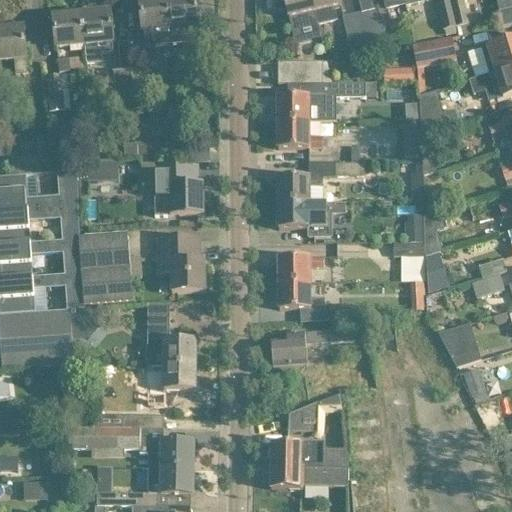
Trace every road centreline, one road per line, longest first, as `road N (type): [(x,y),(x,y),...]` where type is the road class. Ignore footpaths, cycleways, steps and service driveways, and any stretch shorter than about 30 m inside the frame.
road 1 (residential): [(231,511),(235,0)]
road 2 (residential): [(407,511),(394,360)]
